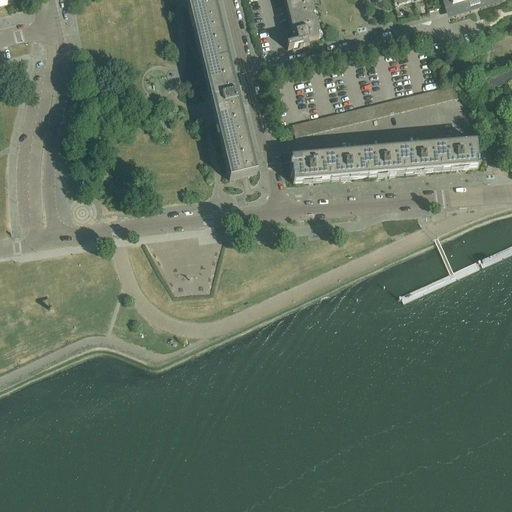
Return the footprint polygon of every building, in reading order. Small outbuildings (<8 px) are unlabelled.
[(235,88),(214,0),(184,0),(208,95),(229,183),(256,177),(239,105),(244,104),(241,95),(239,96),(237,87),(235,88)] [(286,47),(287,52),(298,49),(299,50),(308,48),(307,43),(309,42),(320,40),(312,8),(310,0),(286,0),(295,34),(287,36),(289,47),(286,47)] [(391,0),(394,8),(422,0),(391,0)] [(440,0),(447,21),(504,4),(502,0),(440,0)] [(511,86),(511,70),(480,79),(484,94),(511,86)] [(457,87),(451,88),(454,101),(460,99),(457,87)] [(448,102),(454,101),(451,88),(445,90),(448,102)] [(445,90),(439,91),(442,104),(448,102),(445,90)] [(436,105),(442,104),(439,91),(433,93),(436,105)] [(433,93),(428,94),(431,107),(436,105),(433,93)] [(425,108),(431,107),(428,94),(422,96),(425,108)] [(422,96),(416,97),(419,109),(425,108),(422,96)] [(413,111),(419,109),(416,97),(410,99),(413,111)] [(410,99),(404,100),(407,112),(413,111),(410,99)] [(401,114),(407,112),(404,100),(398,101),(401,114)] [(398,101),(392,103),(395,115),(401,114),(398,101)] [(389,117),(395,115),(392,103),(386,104),(389,117)] [(386,104),(380,106),(383,118),(389,117),(386,104)] [(378,120),(383,118),(380,106),(375,107),(378,120)] [(375,107),(369,109),(372,121),(378,120),(375,107)] [(366,122),(372,121),(369,109),(363,110),(366,122)] [(363,110),(357,111),(360,124),(366,122),(363,110)] [(354,125),(360,124),(357,111),(351,113),(354,125)] [(351,113),(345,114),(348,127),(354,125),(351,113)] [(342,128),(348,127),(345,114),(339,116),(342,128)] [(339,116),(333,117),(336,130),(342,128),(339,116)] [(330,131),(336,130),(333,117),(327,119),(330,131)] [(327,119),(322,120),(325,132),(330,131),(327,119)] [(319,134),(325,132),(322,120),(316,122),(319,134)] [(316,122),(310,123),(313,135),(319,134),(316,122)] [(307,137),(313,135),(310,123),(304,124),(307,137)] [(304,124),(298,126),(301,138),(307,137),(304,124)] [(298,126),(292,127),(295,140),(301,138),(298,126)] [(442,173),(456,172),(478,170),(476,145),(440,148),(442,173)] [(405,176),(420,175),(442,173),(440,148),(403,151),(405,176)] [(367,179),(383,178),(405,176),(403,151),(365,155),(367,179)] [(330,182),(345,181),(367,179),(365,155),(328,158),(330,182)] [(292,171),(293,185),(330,182),(328,158),(291,161),(290,161),(290,171),(292,171)] [(85,194),(85,193),(82,182),(76,183),(79,195),(85,194)]
